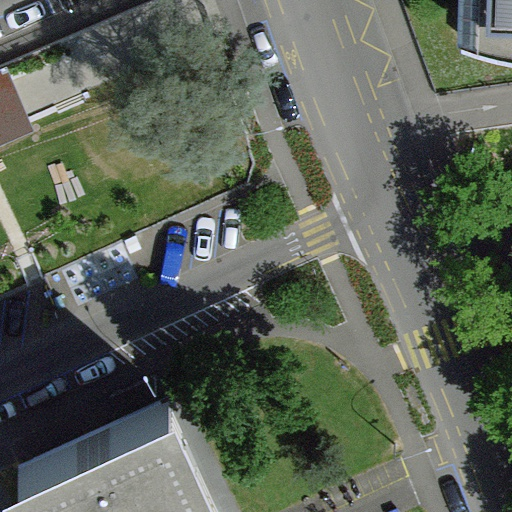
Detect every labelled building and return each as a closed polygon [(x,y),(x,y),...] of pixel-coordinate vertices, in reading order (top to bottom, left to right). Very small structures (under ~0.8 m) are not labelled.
[(205,14),(199,0),(161,0),(148,5),(158,31),(205,14)] [(511,0),(458,0),(458,37),(511,39),(511,0)] [(28,68),(39,110),(70,102),(58,59),(28,68)] [(29,108),(0,120),(0,199),(56,176),(29,108)] [(25,469),(44,511),(221,511),(170,399),(25,469)]
